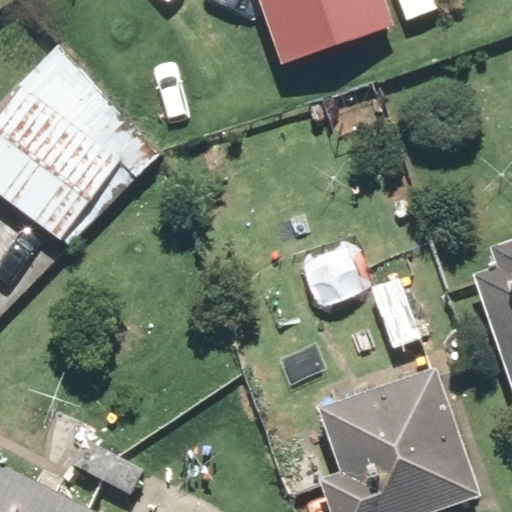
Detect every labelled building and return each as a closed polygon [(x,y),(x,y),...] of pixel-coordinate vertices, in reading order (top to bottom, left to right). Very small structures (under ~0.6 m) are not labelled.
[(254,0),(278,72),(391,34),(379,0),(254,0)] [(17,83),(0,104),(0,198),(62,247),(125,167),(90,140),(122,111),(59,44),(17,83)] [(511,241),(483,251),(492,276),(470,284),(511,401),(511,241)] [(444,281),(434,253),(362,280),(391,357),(424,345),(413,316),(432,309),(424,288),(444,281)] [(315,481),(325,511),(453,511),(483,502),(436,370),(312,413),(333,474),(315,481)] [(0,511),(82,511),(84,509),(0,465),(0,511)]
